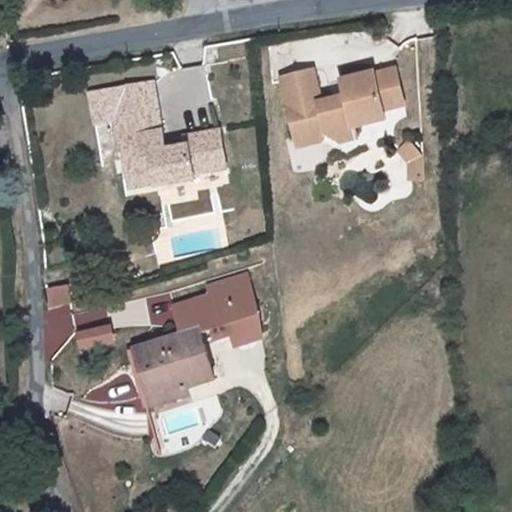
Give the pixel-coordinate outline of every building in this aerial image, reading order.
[(289,106),(295,134),(325,127),(327,134),(338,142),(357,138),(355,127),(386,120),(383,111),(405,106),(397,70),(376,75),(375,73),(343,80),(347,96),(321,101),(314,69),(284,75),(291,106),(289,106)] [(156,170),(159,185),(197,178),(195,168),(222,163),(217,129),(186,134),(188,148),(162,151),(152,99),(127,104),(125,90),(89,96),(95,127),(132,122),(136,138),(123,140),(127,166),(137,164),(137,174),(156,170)] [(295,134),(297,145),(323,138),(327,134),(325,127),(295,134)] [(411,164),(423,164),(422,158),(410,143),(399,151),(409,164),(411,164)] [(137,164),(127,166),(132,189),(159,185),(156,170),(137,174),(137,164)] [(423,164),(411,164),(410,181),(423,180),(423,164)] [(197,329),(198,332),(210,329),(213,340),(230,334),(230,333),(245,329),(242,320),(253,317),(260,315),(248,273),(205,286),(208,294),(171,305),(179,334),(197,329)] [(230,333),(230,334),(234,345),(259,337),(253,317),(242,320),(245,329),(230,333)] [(110,339),(108,327),(75,333),(78,346),(110,339)] [(179,380),(181,388),(212,378),(198,332),(197,329),(179,334),(132,348),(137,363),(145,390),(179,380)] [(145,390),(137,363),(131,365),(143,407),(183,394),(181,388),(179,380),(145,390)]
